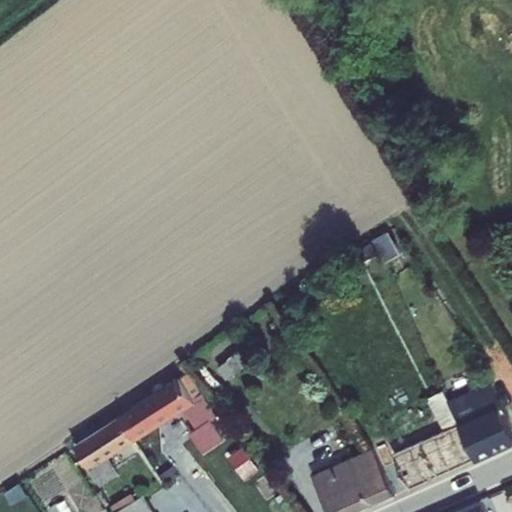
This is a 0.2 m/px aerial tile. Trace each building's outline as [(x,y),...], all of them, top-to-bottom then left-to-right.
[(427,301),(431,308),(440,303),(435,295),(427,301)] [(224,357),(230,369),(248,359),(241,347),(224,357)] [(176,371),(115,412),(130,434),(138,428),(180,400),(196,389),(188,376),(182,381),(176,371)] [(447,426),(423,438),(440,473),(478,453),(462,420),(458,411),(456,412),(453,407),(442,386),(430,392),(432,396),(425,400),(429,409),(437,405),(442,416),(447,426)] [(458,411),(462,420),(500,400),(493,387),(472,398),(474,401),(458,411)] [(180,400),(184,407),(201,397),(196,389),(180,400)] [(184,407),(195,425),(212,414),(201,397),(184,407)] [(472,398),(453,407),(456,412),(458,411),(474,401),(472,398)] [(511,424),(500,400),(462,420),(478,453),(511,436),(511,424)] [(72,440),(92,471),(100,466),(95,457),(130,434),(115,412),(72,440)] [(399,450),(415,485),(440,473),(423,438),(399,450)] [(324,495),(330,511),(346,511),(393,493),(376,449),(375,449),(314,477),(324,495)] [(103,471),(92,478),(109,501),(119,495),(103,471)] [(441,511),(485,511),(478,495),(441,511)]
